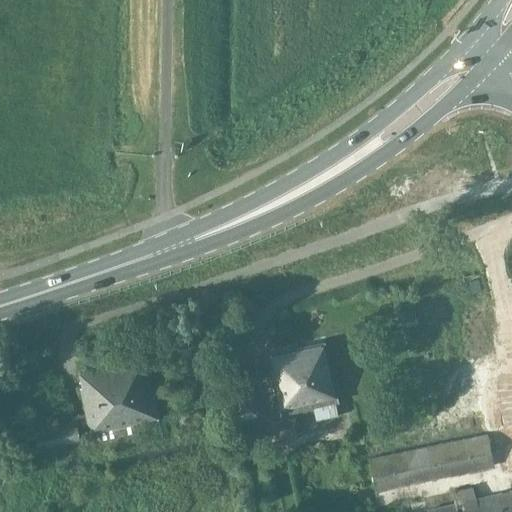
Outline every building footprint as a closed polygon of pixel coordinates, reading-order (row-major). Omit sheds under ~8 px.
[(405,322),(404,308),(390,308),(390,323),(405,322)] [(274,370),(270,370),(281,416),(338,402),(324,342),(270,354),(274,370)] [(31,370),(28,355),(6,360),(8,375),(31,370)] [(34,430),(36,436),(40,456),(82,446),(80,435),(90,432),(94,449),(137,440),(136,435),(144,433),(144,434),(160,430),(157,417),(144,356),(79,370),(83,386),(80,387),(86,413),(71,416),(69,409),(54,413),(56,425),(34,430)] [(228,414),(246,414),(246,386),(228,386),(228,414)] [(494,466),(487,435),(370,459),(376,491),(494,466)] [(430,510),(429,511),(511,511),(511,491),(476,500),(473,488),(453,492),(456,504),(430,510)]
